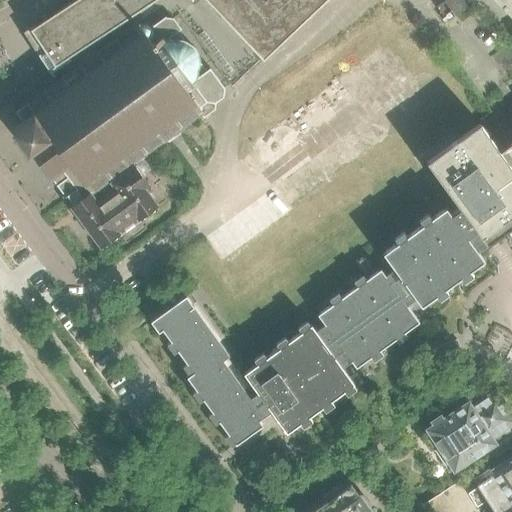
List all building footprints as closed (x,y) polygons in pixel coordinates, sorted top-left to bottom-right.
[(75,0),(59,11),(61,14),(37,30),(50,49),(45,52),(44,51),(43,52),(56,72),(58,71),(56,69),(75,57),(73,54),(156,0),(212,0),(256,52),(312,0),(75,0)] [(511,0),(494,0),(505,11),(511,18),(511,0)] [(136,167),(137,166),(144,161),(143,160),(152,153),(153,154),(161,148),(161,147),(168,142),(169,143),(181,134),(180,133),(184,130),(182,127),(198,115),(200,118),(202,116),(204,118),(211,113),(215,110),(215,109),(216,105),(215,103),(224,97),(224,96),(224,92),(225,89),(210,68),(206,71),(201,63),(199,63),(199,60),(198,56),(198,55),(196,51),(193,47),(189,44),(187,43),(183,41),(183,39),(178,32),(182,29),(174,19),(166,18),(152,28),(148,26),(144,25),(139,25),(136,21),(131,24),(134,27),(117,39),(115,36),(113,38),(115,40),(99,51),(98,49),(92,54),(91,53),(83,59),(84,60),(75,67),(74,66),(66,72),(66,73),(60,77),(62,79),(47,90),(45,88),(43,90),(45,92),(30,103),(28,101),(25,103),(27,105),(18,112),(17,110),(15,111),(22,121),(13,128),(53,182),(54,181),(57,186),(67,199),(72,206),(71,207),(73,209),(94,192),(95,194),(98,192),(97,190),(110,180),(112,182),(115,179),(114,178),(128,168),(129,171),(132,169),(131,168),(134,165),(136,167)] [(511,168),(500,152),(480,124),(427,162),(459,208),(451,214),(446,208),(383,254),(395,270),(386,276),(381,269),(318,315),(325,325),(316,332),(312,325),(290,340),(244,374),(258,393),(251,398),(223,360),(230,355),(186,295),(151,321),(159,332),(163,329),(193,372),(187,377),(236,444),(263,425),(259,419),(270,410),(287,433),(354,384),(343,368),(351,361),(356,368),(419,322),(408,306),(417,300),(421,307),(485,261),(478,251),(487,244),(481,238),(482,237),(489,246),(498,240),(491,231),(504,222),(511,232),(511,168)] [(511,142),(500,152),(511,168),(511,142)] [(94,192),(73,209),(102,248),(158,207),(147,192),(152,189),(143,177),(145,176),(137,166),(136,167),(134,165),(131,168),(132,169),(129,171),(128,168),(114,178),(115,179),(112,182),(110,180),(97,190),(98,192),(95,194),(94,192)] [(511,446),(511,416),(498,394),(493,393),(471,408),(468,403),(444,419),(442,416),(431,423),(433,426),(428,429),(429,430),(423,433),(424,434),(424,435),(423,440),(429,449),(434,451),(435,452),(440,448),(454,469),(487,448),(494,458),(511,446)] [(285,444),(266,458),(278,475),(297,461),(285,444)] [(495,511),(511,511),(511,456),(491,470),(492,473),(477,483),(495,511)] [(389,511),(362,474),(345,486),(341,481),(322,495),(326,500),(309,511),(389,511)]
